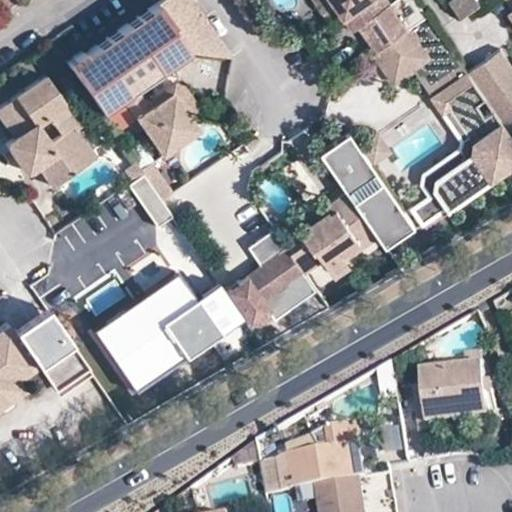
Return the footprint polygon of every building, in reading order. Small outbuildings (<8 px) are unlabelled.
[(324,5),(321,0),(309,0),(326,24),(338,16),(329,2),(324,5)] [(321,0),(324,5),(329,2),(338,16),(348,31),(354,27),(371,51),(405,28),(423,16),(412,0),(387,0),(384,3),(381,0),(321,0)] [(477,3),(475,0),(446,0),(445,1),(456,17),(477,3)] [(82,76),(74,81),(74,82),(95,112),(117,97),(157,154),(194,127),(168,92),(144,107),(131,87),(183,51),(150,5),(69,59),(82,76)] [(444,46),(423,16),(405,28),(427,59),(444,46)] [(427,59),(405,28),(371,51),(368,53),(390,84),(409,71),(427,59)] [(409,71),(428,98),(463,73),(444,46),(427,59),(409,71)] [(463,73),(510,141),(511,139),(511,73),(496,51),(463,73)] [(69,59),(63,64),(74,81),(82,76),(69,59)] [(511,144),(510,141),(463,73),(428,98),(439,113),(445,109),(467,140),(465,150),(460,154),(430,175),(427,182),(442,203),(443,205),(511,156),(511,144)] [(45,186),(66,173),(59,162),(82,146),(71,128),(74,125),(39,76),(0,102),(0,124),(8,137),(4,139),(1,140),(1,145),(1,148),(13,164),(16,168),(19,170),(23,169),(29,165),(45,186)] [(104,111),(117,127),(128,117),(115,101),(104,111)] [(442,203),(427,182),(430,175),(460,154),(465,150),(467,140),(445,109),(439,113),(455,137),(454,145),(417,171),(415,179),(423,191),(405,204),(410,211),(416,207),(420,206),(425,214),(441,203),(442,203)] [(316,149),(301,129),(287,138),(301,159),(316,149)] [(90,156),(82,146),(59,162),(66,173),(67,172),(90,156)] [(407,220),(363,157),(334,176),(341,187),(373,233),(379,240),(407,220)] [(124,179),(142,207),(171,188),(153,161),(124,179)] [(373,233),(341,187),(312,207),(295,219),(300,226),(295,230),(300,238),(283,249),(295,267),(297,270),(315,258),(322,266),(327,268),(333,267),(338,263),(339,259),(339,257),(339,256),(337,252),(352,241),(356,245),(373,233)] [(295,219),(312,207),(308,201),(292,213),(295,219)] [(425,214),(420,206),(416,207),(410,211),(416,220),(425,214)] [(167,252),(158,239),(139,252),(148,265),(167,252)] [(339,257),(356,245),(352,241),(337,252),(339,256),(339,257)] [(295,267),(283,249),(279,244),(251,263),(250,271),(238,278),(230,277),(216,287),(239,320),(242,318),(248,319),(257,313),(258,307),(261,305),(254,295),(265,287),(271,288),(281,282),(282,276),(295,267)] [(217,330),(183,282),(187,279),(167,252),(148,265),(112,291),(165,367),(217,330)] [(251,263),(230,277),(238,278),(250,271),(251,263)] [(0,401),(17,390),(8,379),(28,365),(44,388),(78,365),(39,309),(6,331),(0,323),(0,401)] [(476,420),(493,418),(488,368),(479,354),(463,355),(465,368),(451,369),(451,365),(438,367),(439,371),(424,374),(429,425),(445,423),(476,420)] [(383,403),(398,401),(392,364),(378,372),(383,403)] [(78,365),(44,388),(49,396),(83,373),(78,365)] [(476,420),(445,423),(445,431),(477,428),(476,420)] [(279,450),(276,457),(260,460),(267,494),(316,486),(354,480),(358,479),(365,478),(355,424),(326,430),(311,436),(284,441),(285,449),(279,450)] [(364,511),(358,479),(354,480),(316,486),(320,511),(364,511)]
